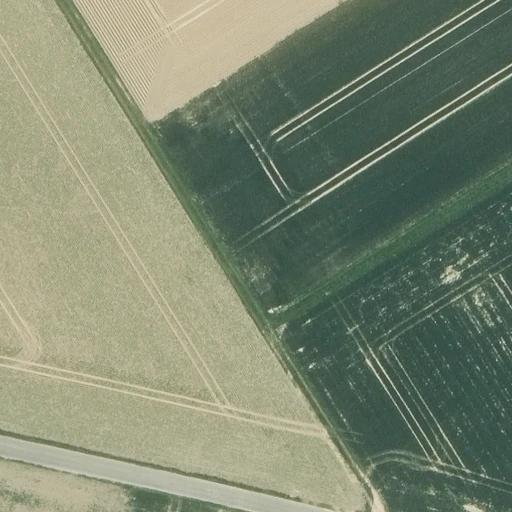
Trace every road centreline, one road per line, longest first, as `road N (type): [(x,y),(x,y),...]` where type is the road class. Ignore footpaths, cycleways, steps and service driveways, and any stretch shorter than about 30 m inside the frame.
road 1 (track): [(511,176),(267,330),(379,511)]
road 2 (track): [(58,0),(267,330)]
road 3 (unclassified): [(0,447),(293,511)]
